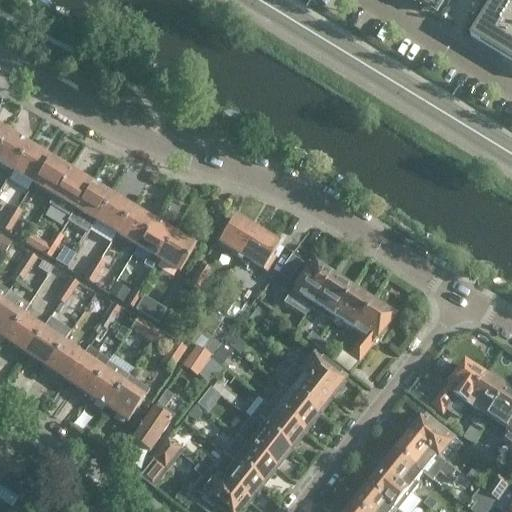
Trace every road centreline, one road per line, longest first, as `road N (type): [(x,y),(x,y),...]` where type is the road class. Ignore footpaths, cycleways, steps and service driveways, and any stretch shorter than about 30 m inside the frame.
road 1 (residential): [(466,299),(292,191),(135,143),(0,63)]
road 2 (tertiary): [(511,153),(259,0)]
road 3 (residential): [(299,511),(466,299)]
road 4 (residential): [(146,511),(0,404)]
road 5 (unclassified): [(511,87),(368,0)]
